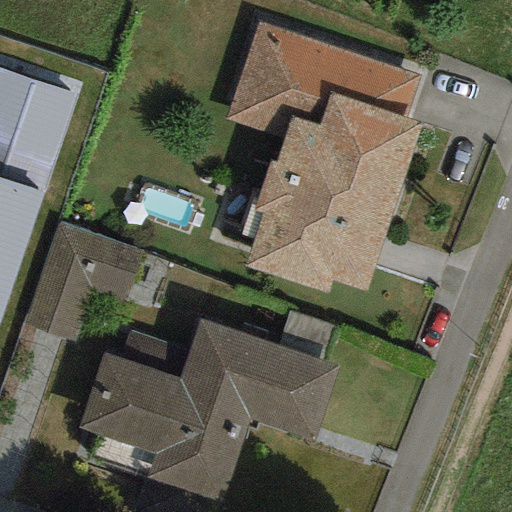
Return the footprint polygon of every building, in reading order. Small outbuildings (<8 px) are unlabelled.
[(328,94),(402,119),(418,73),(257,22),(223,120),(282,138),(290,115),(318,124),(328,94)] [(0,70),(0,179),(38,192),(71,95),(0,70)] [(260,213),(242,267),(326,294),(330,281),(364,293),(419,124),(402,119),(328,94),(318,124),(290,115),(282,138),(274,163),(268,162),(252,210),(260,213)] [(0,306),(38,192),(0,179),(0,306)] [(123,302),(141,249),(57,221),(21,327),(73,345),(92,292),(123,302)] [(178,378),(101,353),(76,430),(153,455),(145,479),(220,503),(247,420),(312,441),(336,366),(197,320),(178,378)]
